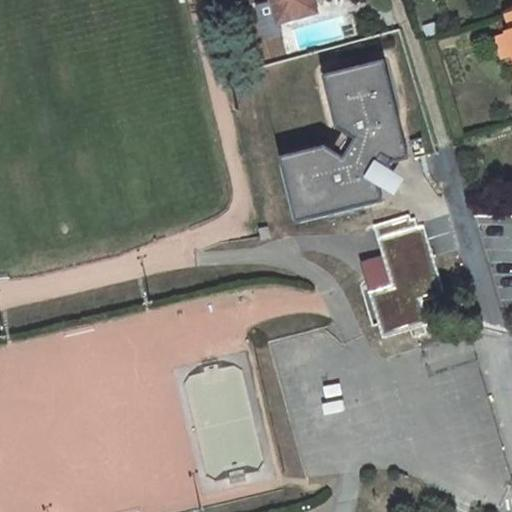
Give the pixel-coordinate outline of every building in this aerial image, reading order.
[(272,0),(273,3),(278,23),(316,13),(312,0),(272,0)] [(278,23),(273,3),(259,7),(266,36),(281,32),(278,23)] [(511,54),(511,48),(508,34),(496,38),(503,57),(511,54)] [(380,57),(320,74),(334,126),(341,130),(331,148),(324,144),(279,156),(295,222),(381,198),(377,182),(387,189),(397,173),(387,167),(391,160),(407,155),(380,57)] [(423,302),(446,295),(425,226),(379,241),(392,286),(370,293),(382,333),(405,326),(407,332),(430,325),(423,302)] [(262,239),(270,237),(268,227),(260,229),(262,239)] [(405,326),(382,333),(383,339),(407,332),(405,326)]
